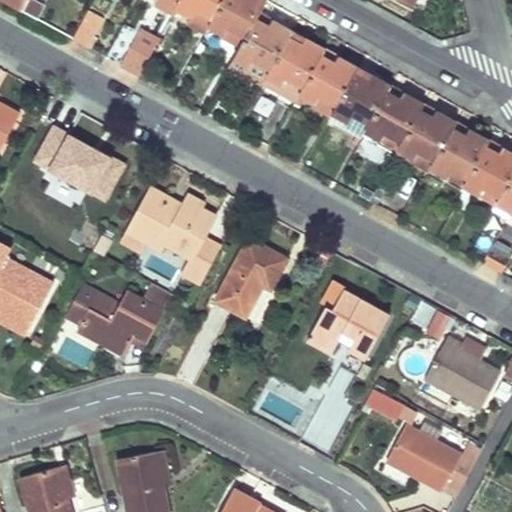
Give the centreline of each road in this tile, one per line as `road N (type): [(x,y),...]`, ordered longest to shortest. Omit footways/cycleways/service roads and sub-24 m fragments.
road 1 (residential): [(0,33),(511,312)]
road 2 (residential): [(0,425),(120,395),(160,394),(340,489),(368,511)]
road 3 (residential): [(334,0),(492,86)]
